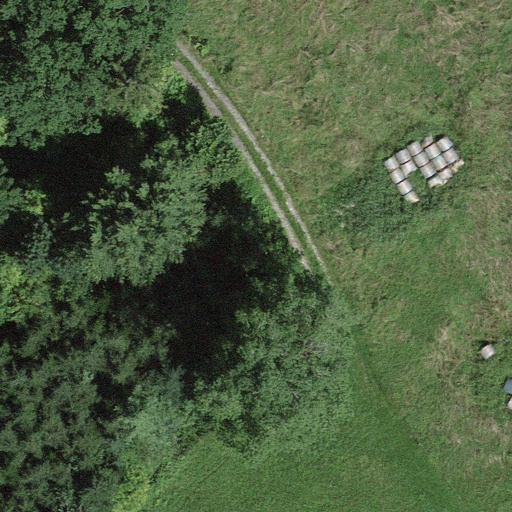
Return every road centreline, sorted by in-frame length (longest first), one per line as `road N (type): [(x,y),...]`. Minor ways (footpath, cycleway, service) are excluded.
road 1 (track): [(375,361),(315,209),(249,112),(143,0)]
road 2 (track): [(0,280),(249,112)]
